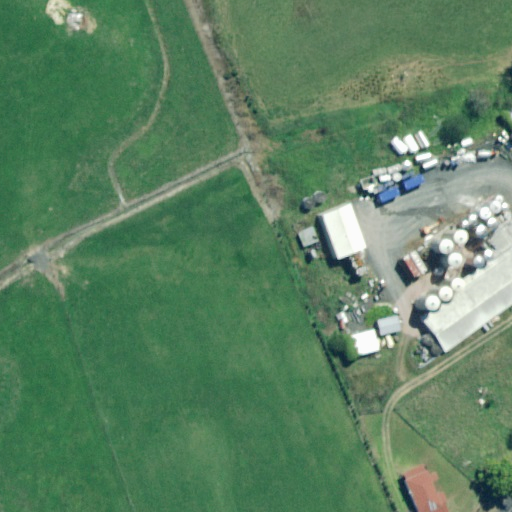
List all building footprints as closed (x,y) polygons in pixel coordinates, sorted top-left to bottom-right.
[(511,302),(511,217),(472,246),(485,264),(456,285),(459,289),(418,318),(442,352),(511,302)] [(315,241),(309,227),(295,234),(301,247),(315,241)] [(444,229),(420,244),(433,267),(458,252),(444,229)] [(397,331),(394,317),(375,321),(378,335),(397,331)] [(375,350),(369,331),(343,338),(348,358),(375,350)] [(431,495),(424,481),(427,480),(422,470),(419,472),(416,466),(395,477),(412,511),(442,511),(434,493),(431,495)]
